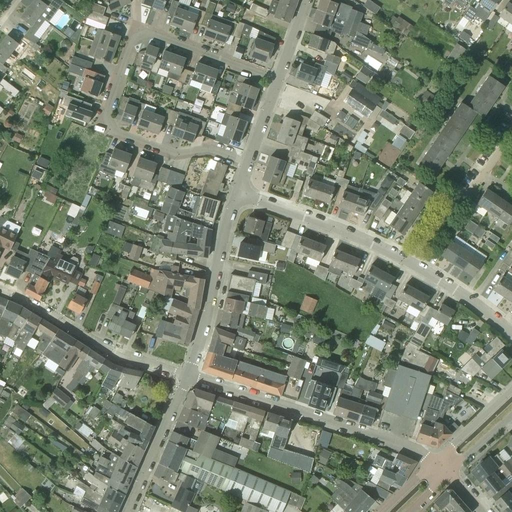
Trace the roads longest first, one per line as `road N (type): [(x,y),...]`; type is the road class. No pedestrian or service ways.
road 1 (residential): [(247,162),(206,147),(173,153),(113,131),(105,111),(131,39),(149,32),(277,79)]
road 2 (residential): [(435,462),(186,377)]
road 3 (residential): [(0,294),(108,353),(186,377)]
road 4 (residential): [(186,377),(237,192)]
road 5 (residential): [(409,263),(237,192)]
road 6 (residential): [(409,263),(511,133)]
road 7 (residential): [(127,511),(186,377)]
road 8 (residential): [(511,334),(409,263)]
